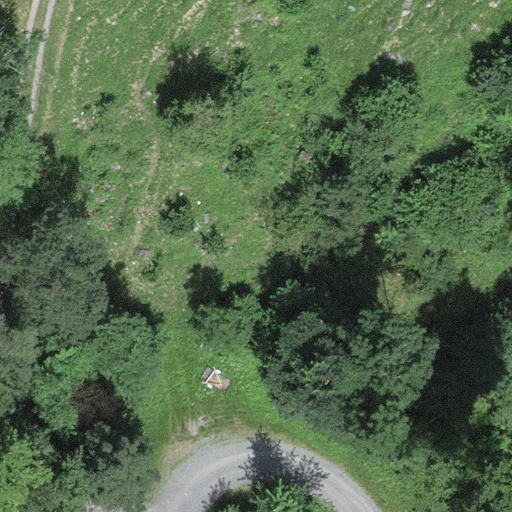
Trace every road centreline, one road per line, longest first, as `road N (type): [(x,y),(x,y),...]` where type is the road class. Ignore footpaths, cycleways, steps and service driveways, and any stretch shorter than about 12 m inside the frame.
road 1 (track): [(378,511),(332,451),(213,403),(157,469),(148,511)]
road 2 (track): [(57,0),(0,274)]
road 3 (track): [(0,387),(55,477),(120,511)]
